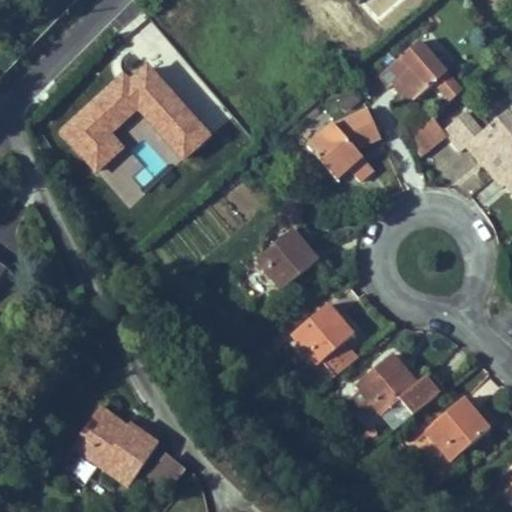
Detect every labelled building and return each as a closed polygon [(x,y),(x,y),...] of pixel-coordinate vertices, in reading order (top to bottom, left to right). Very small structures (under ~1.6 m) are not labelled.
[(426,30),(385,66),(397,79),(401,76),(417,95),(454,62),(426,30)] [(116,83),(62,132),(96,171),(121,149),(108,134),(137,108),(183,159),(208,137),(147,69),(123,90),(116,83)] [(504,166),(511,158),(511,103),(495,118),(476,99),(453,118),(472,139),(481,132),(497,151),(494,154),(504,166)] [(368,173),(381,161),(342,117),(316,140),(343,170),(355,159),(368,173)] [(423,156),(446,137),(430,119),(408,138),(423,156)] [(264,254),(289,284),(326,252),(300,222),(264,254)] [(301,328),(327,358),(364,326),(338,296),(301,328)] [(368,377),(393,407),(405,398),(417,412),(452,382),(440,368),(431,376),(406,345),(368,377)] [(442,418),(467,449),(505,418),(479,387),(442,418)] [(96,393),(70,435),(130,472),(158,428),(129,409),(127,412),(96,393)] [(169,475),(185,455),(164,439),(149,460),(169,475)]
